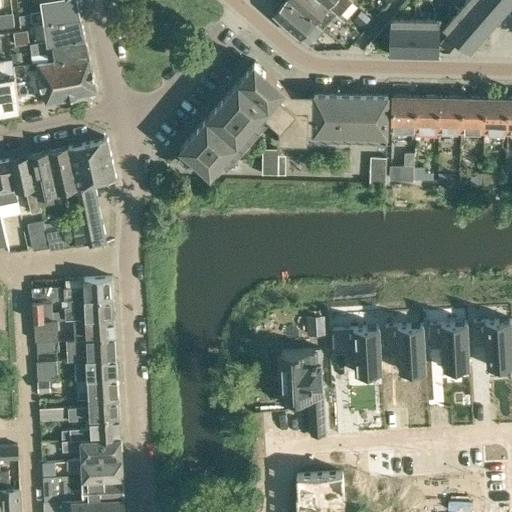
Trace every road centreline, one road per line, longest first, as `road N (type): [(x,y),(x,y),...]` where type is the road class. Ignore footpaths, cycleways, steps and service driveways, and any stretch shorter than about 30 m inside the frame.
road 1 (residential): [(142,511),(132,191),(116,111)]
road 2 (residential): [(511,432),(279,447),(280,511)]
road 3 (residential): [(239,6),(312,64),(479,69)]
road 4 (residential): [(116,111),(152,108),(239,6)]
